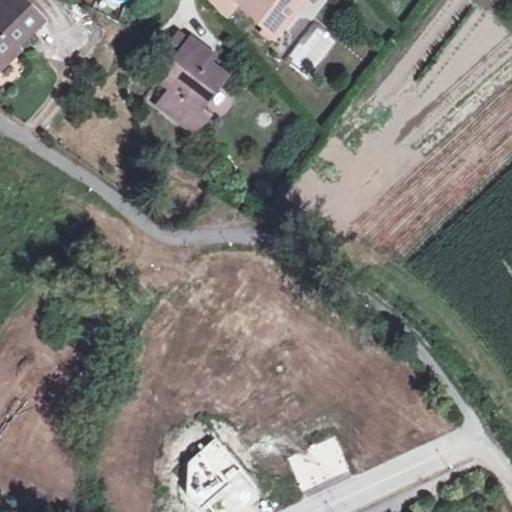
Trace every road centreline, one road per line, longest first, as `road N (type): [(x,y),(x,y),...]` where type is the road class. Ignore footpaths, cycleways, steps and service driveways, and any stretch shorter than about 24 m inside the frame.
road 1 (unclassified): [(0,113),(176,232),(269,240),(365,292),(422,350),(480,434)]
road 2 (unclassified): [(315,511),(480,434)]
